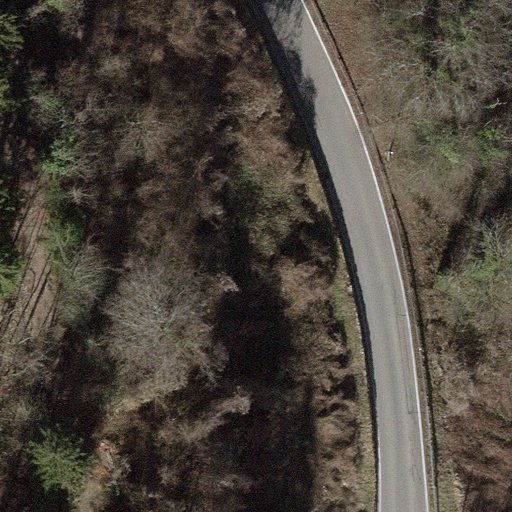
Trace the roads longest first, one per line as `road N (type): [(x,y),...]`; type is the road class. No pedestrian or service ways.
road 1 (tertiary): [(397,511),(387,379),(335,117),(280,0)]
road 2 (track): [(108,511),(25,193),(0,56)]
road 3 (track): [(223,511),(234,415),(262,359),(287,368),(305,402),(300,490)]
